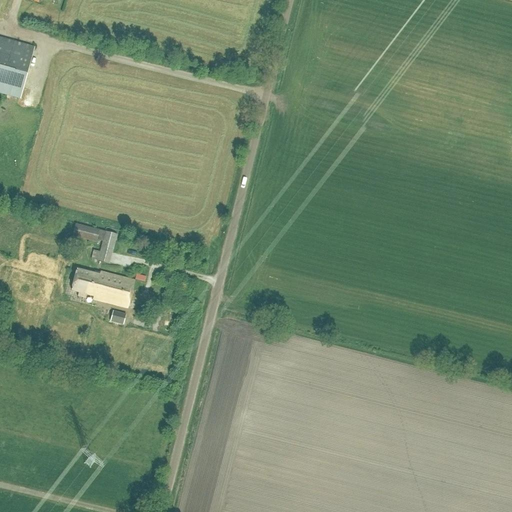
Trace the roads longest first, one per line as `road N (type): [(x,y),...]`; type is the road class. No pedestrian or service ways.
road 1 (unclassified): [(161,511),(288,0)]
road 2 (unknown): [(263,98),(0,32)]
